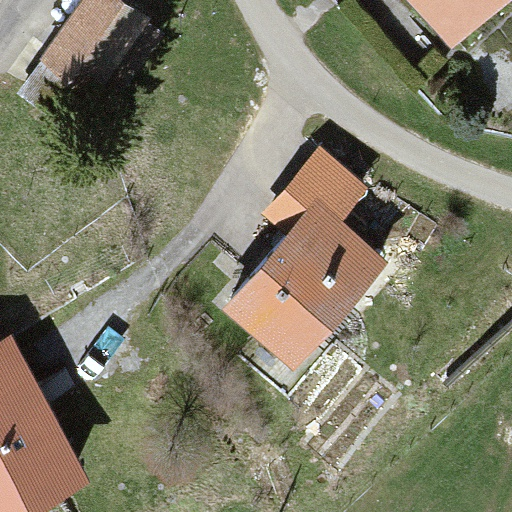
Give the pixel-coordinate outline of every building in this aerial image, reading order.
[(81,0),(47,47),(99,85),(158,4),(152,0),(81,0)] [(439,0),(456,16),(472,0),(439,0)] [(316,207),(333,222),(361,189),(319,153),(267,212),(292,234),(316,207)] [(292,234),(230,305),(298,364),(384,266),(333,222),(316,207),(292,234)] [(0,511),(8,511),(75,480),(12,353),(0,358),(0,511)]
